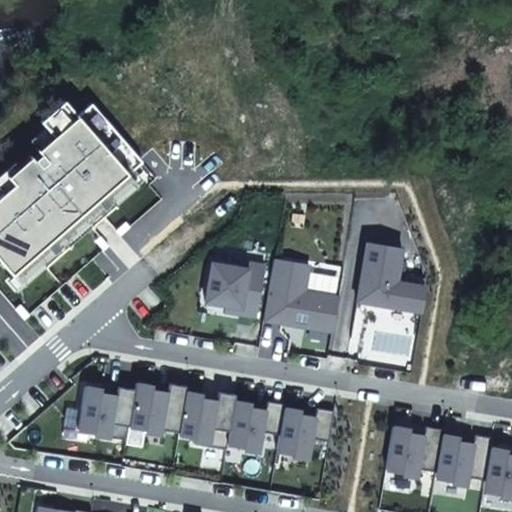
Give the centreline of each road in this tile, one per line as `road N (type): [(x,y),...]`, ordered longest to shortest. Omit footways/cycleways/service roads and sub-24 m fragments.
road 1 (residential): [(511,416),(80,336)]
road 2 (residential): [(0,459),(313,511)]
